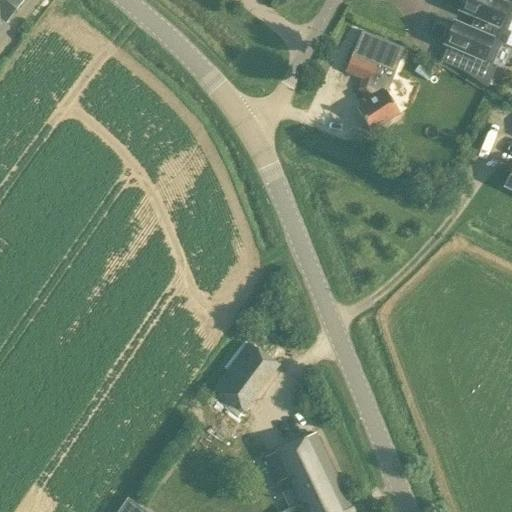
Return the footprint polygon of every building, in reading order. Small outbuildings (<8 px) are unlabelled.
[(0,0),(0,27),(22,0),(0,0)] [(479,34),(492,40),(504,44),(509,33),(502,30),(511,8),(494,0),(492,0),(463,0),(458,11),(484,22),(479,34)] [(511,0),(493,0),(494,0),(511,8),(511,0)] [(492,40),(479,34),(453,23),(444,45),(470,56),(463,71),(486,86),(494,67),(482,62),(492,40)] [(399,113),(385,91),(388,89),(403,49),(361,31),(343,73),(361,80),(357,90),(366,103),(356,109),(370,131),(399,113)] [(247,344),(215,390),(245,411),(279,366),(247,344)] [(353,511),(320,435),(264,460),(275,484),(286,479),(301,511),(353,511)] [(145,511),(129,500),(128,499),(118,511),(145,511)]
